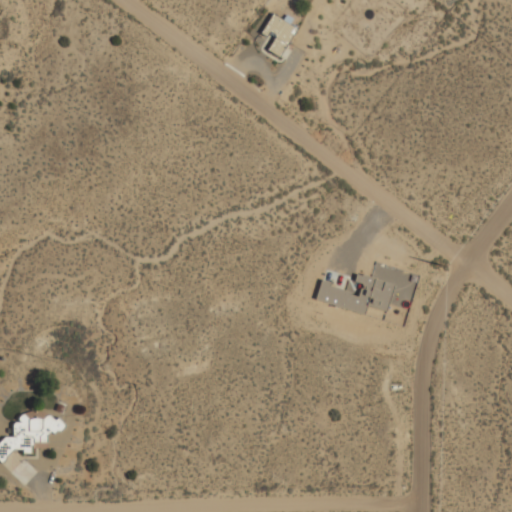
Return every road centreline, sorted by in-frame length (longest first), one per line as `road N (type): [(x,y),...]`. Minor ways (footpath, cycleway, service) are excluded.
road 1 (residential): [(130,0),(511,295)]
road 2 (residential): [(0,501),(422,499)]
road 3 (residential): [(511,200),(434,319),(421,388),(422,511)]
